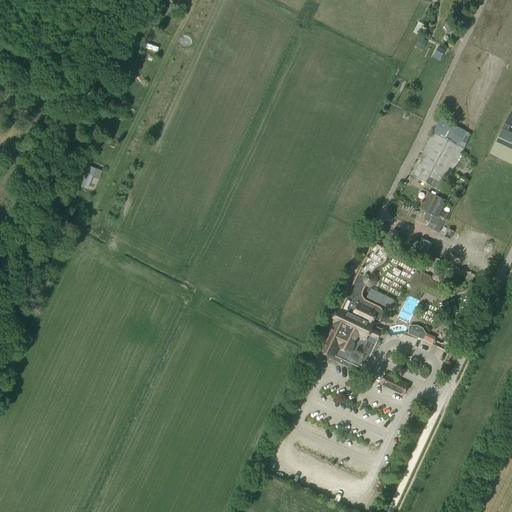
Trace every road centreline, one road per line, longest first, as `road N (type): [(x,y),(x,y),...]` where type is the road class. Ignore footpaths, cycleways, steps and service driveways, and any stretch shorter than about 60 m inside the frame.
road 1 (track): [(131,0),(0,277)]
road 2 (residential): [(511,253),(444,396)]
road 3 (unknown): [(298,428),(290,456),(336,484),(360,487),(380,465)]
road 4 (track): [(389,511),(444,396)]
